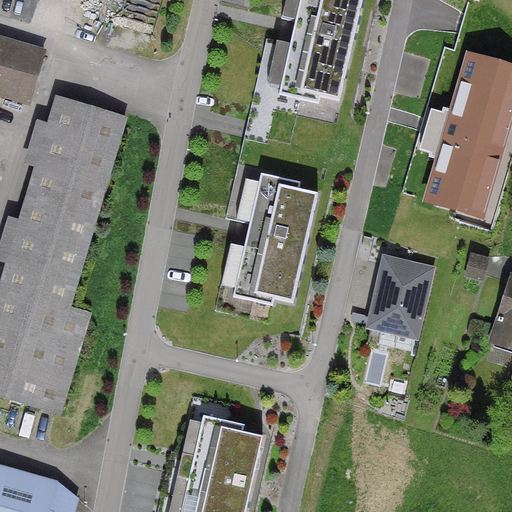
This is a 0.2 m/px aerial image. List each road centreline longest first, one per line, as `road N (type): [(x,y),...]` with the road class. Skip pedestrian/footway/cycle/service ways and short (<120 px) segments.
road 1 (residential): [(315,387),(403,0)]
road 2 (residential): [(138,350),(209,0)]
road 3 (residential): [(315,387),(138,350)]
road 4 (residential): [(106,511),(138,350)]
road 5 (residential): [(287,511),(315,387)]
